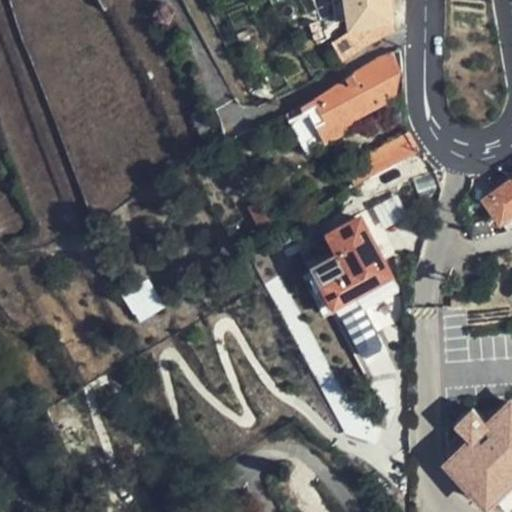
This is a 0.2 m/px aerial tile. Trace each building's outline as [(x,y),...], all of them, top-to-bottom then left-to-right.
[(359,41),(395,31),(391,0),(349,0),(354,30),(333,43),(344,61),(359,41)] [(405,73),(395,51),(393,52),(378,57),(353,74),(358,83),(351,86),(347,79),(323,94),(307,103),(310,108),(295,117),(310,145),(356,120),(398,96),(405,73)] [(310,108),(307,103),(292,112),(295,117),(310,108)] [(358,125),(356,120),(310,145),(295,117),(293,118),(310,152),(358,125)] [(352,178),(412,141),(409,129),(406,119),(342,160),(352,178)] [(511,180),(484,200),(499,221),(503,218),(511,211),(511,180)] [(387,222),(408,213),(399,193),(378,202),(387,222)] [(325,224),(328,229),(355,214),(353,210),(325,224)] [(511,211),(503,218),(509,227),(511,225),(511,211)] [(355,214),(328,229),(341,254),(339,254),(345,265),(341,268),(351,287),(366,280),(368,284),(389,274),(382,261),(370,238),(368,239),(355,214)] [(489,223),(468,227),(472,239),(493,233),(489,223)] [(382,261),(389,274),(399,274),(396,253),(382,261)] [(366,280),(351,287),(359,302),(394,284),(389,274),(368,284),(366,280)] [(152,277),(126,291),(140,317),(166,303),(152,277)] [(472,406),(454,423),(468,438),(449,457),(453,461),(448,465),(481,501),(486,497),(490,501),(494,497),(511,480),(511,405),(511,407),(506,402),(486,422),(472,406)] [(511,480),(494,497),(505,509),(511,501),(511,480)]
